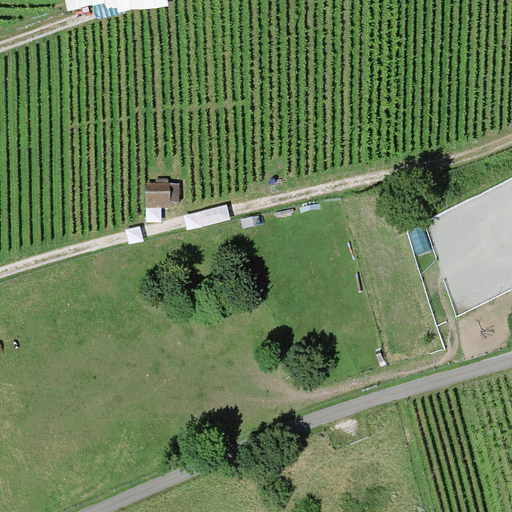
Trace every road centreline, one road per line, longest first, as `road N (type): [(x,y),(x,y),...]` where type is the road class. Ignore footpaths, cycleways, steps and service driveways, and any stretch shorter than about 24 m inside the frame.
road 1 (track): [(511,140),(447,165),(0,272)]
road 2 (unclassified): [(100,511),(193,468),(511,347)]
road 3 (track): [(132,0),(0,44)]
